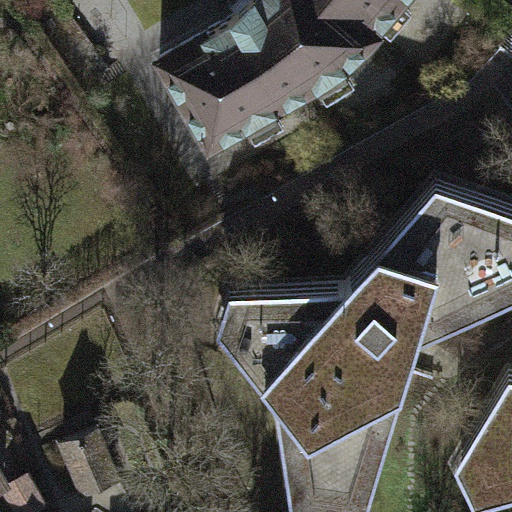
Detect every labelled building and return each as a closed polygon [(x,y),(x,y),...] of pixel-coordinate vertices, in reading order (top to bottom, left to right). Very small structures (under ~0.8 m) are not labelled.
[(358,46),(374,27),(341,0),(244,0),(236,10),(162,54),(208,138),(358,46)] [(341,0),(374,27),(395,0),(341,0)] [(414,333),(511,285),(511,206),(437,172),(346,278),(255,285),(233,349),(277,394),(289,481),(367,491),(414,333)] [(511,491),(511,365),(466,434),(500,495),(511,491)] [(74,489),(112,471),(88,420),(51,438),(74,489)]
